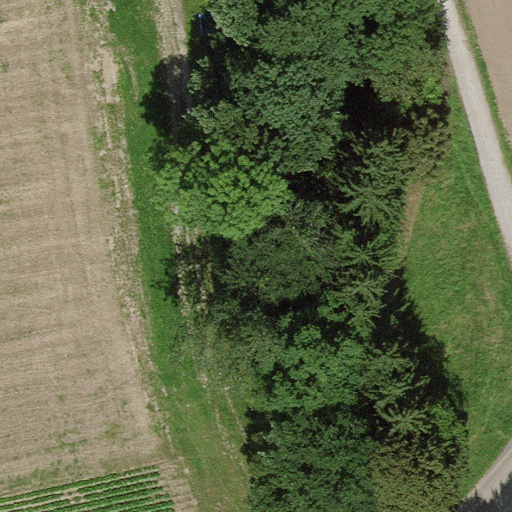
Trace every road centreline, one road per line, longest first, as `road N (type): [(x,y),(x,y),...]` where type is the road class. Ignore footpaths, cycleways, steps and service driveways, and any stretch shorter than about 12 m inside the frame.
road 1 (track): [(293,511),(237,407),(202,260),(172,0)]
road 2 (track): [(443,0),(511,216)]
